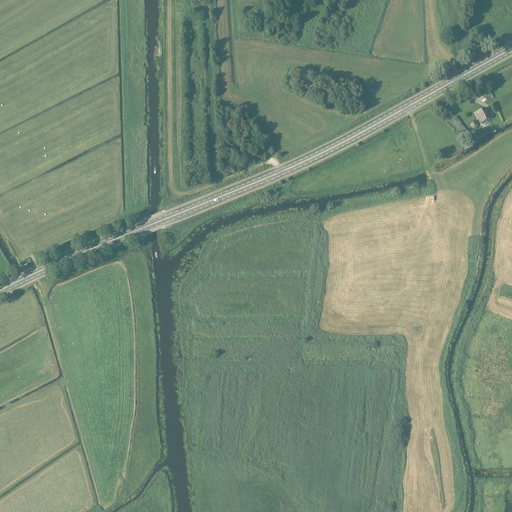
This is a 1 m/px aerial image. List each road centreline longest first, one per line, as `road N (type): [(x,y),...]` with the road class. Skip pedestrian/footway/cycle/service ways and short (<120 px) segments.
road 1 (primary): [(0,290),(328,150),(511,49)]
road 2 (track): [(277,166),(269,160),(198,191),(172,192),(168,0)]
